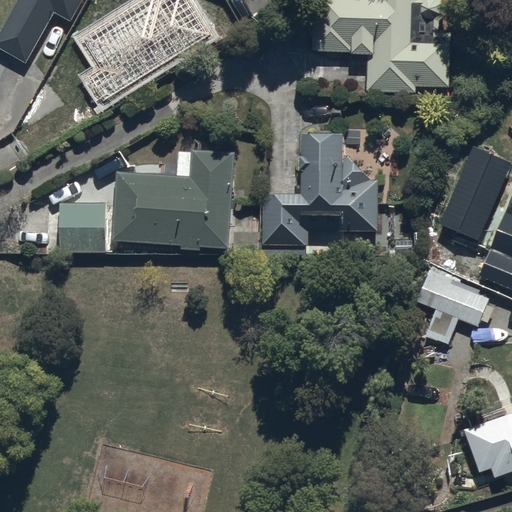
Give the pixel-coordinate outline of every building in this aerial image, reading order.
[(19,0),(0,33),(0,49),(26,65),(57,12),(72,21),(84,0),(19,0)] [(159,0),(143,0),(82,38),(101,70),(88,79),(103,103),(213,34),(191,0),(160,0),(159,0)] [(316,0),(315,50),(371,52),(369,91),(420,92),(420,85),(451,86),(453,32),(442,32),(442,19),(450,4),(444,0),(316,0)] [(312,246),(312,231),(381,231),(381,178),(372,178),(349,155),(349,134),(306,134),(306,194),(266,194),(266,245),(312,246)] [(511,162),(473,146),(440,224),(478,240),(511,162)] [(114,240),(230,248),(238,152),(194,149),(192,175),(119,170),(114,240)] [(61,251),(106,252),(107,204),(62,203),(61,251)] [(511,209),(508,208),(481,275),(511,287),(511,209)] [(494,294),(430,270),(417,304),(481,328),(494,294)] [(433,372),(410,369),(404,409),(426,413),(433,372)] [(511,412),(466,428),(482,468),(511,474),(511,412)]
